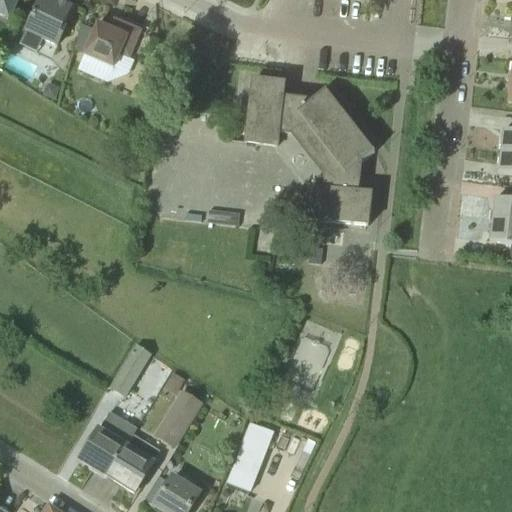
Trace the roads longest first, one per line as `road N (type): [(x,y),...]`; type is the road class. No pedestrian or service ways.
road 1 (residential): [(375,313),(404,42)]
road 2 (residential): [(436,248),(458,49)]
road 3 (residential): [(404,42),(267,30)]
